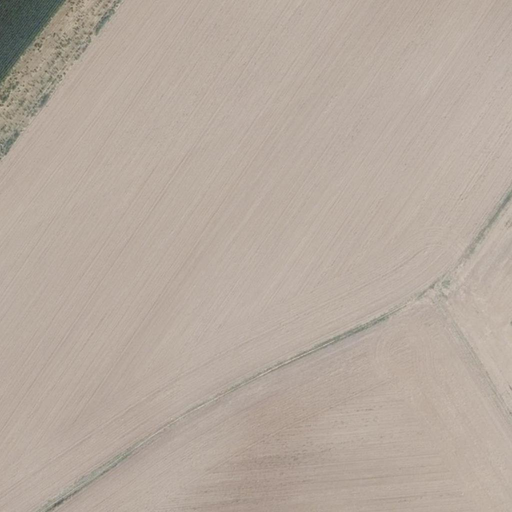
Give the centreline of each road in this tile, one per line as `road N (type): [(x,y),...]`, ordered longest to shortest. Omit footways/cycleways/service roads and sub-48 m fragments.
road 1 (track): [(511,173),(433,278),(196,408),(36,511)]
road 2 (track): [(433,278),(511,410)]
